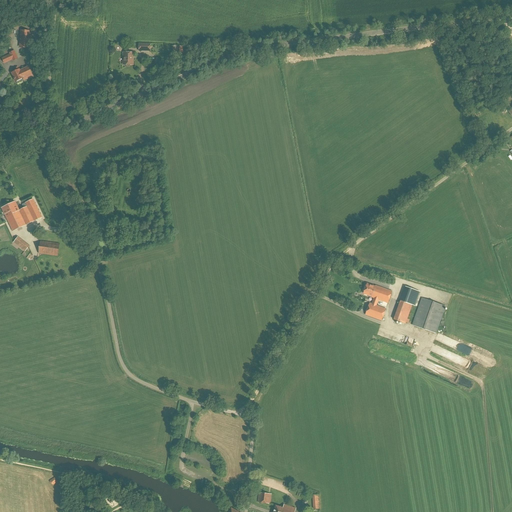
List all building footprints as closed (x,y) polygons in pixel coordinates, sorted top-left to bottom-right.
[(21,31),(20,44),(19,47),(28,47),(28,43),(31,43),(31,40),(32,36),(29,36),(29,31),(21,31)] [(150,51),(150,43),(138,43),(138,51),(150,51)] [(14,50),(9,53),(9,54),(12,60),(13,61),(18,59),(14,50)] [(133,65),(133,53),(123,53),(123,65),(133,65)] [(12,60),(9,54),(1,58),(4,63),(12,60)] [(23,72),(20,73),(19,70),(18,67),(15,68),(16,71),(12,73),(16,81),(22,78),(23,80),(32,76),(29,68),(23,71),(23,72)] [(511,94),(510,95),(509,95),(505,97),(504,95),(497,99),(500,106),(505,103),(508,109),(511,106),(511,94)] [(19,210),(17,207),(15,202),(2,208),(13,231),(26,225),(42,218),(33,199),(22,204),(22,205),(24,208),(19,210)] [(28,252),(32,245),(19,237),(15,244),(28,252)] [(58,256),(59,243),(40,241),(38,254),(58,256)] [(375,287),(367,284),(364,294),(372,296),(371,297),(373,298),(372,303),(369,303),(365,315),(382,321),(386,309),(377,305),(378,300),(388,303),(392,291),(375,286),(375,287)] [(400,301),(412,305),(415,306),(420,292),(405,286),(400,301)] [(436,334),(446,306),(421,298),(412,325),(436,334)] [(408,323),(409,320),(407,320),(412,305),(400,301),(393,320),(406,324),(406,323),(408,323)] [(271,504),(272,494),(259,492),(258,502),(271,504)] [(313,509),(320,509),(319,494),(312,495),(313,509)]
